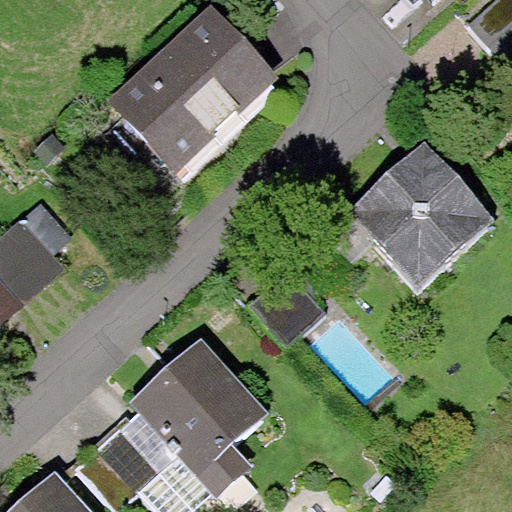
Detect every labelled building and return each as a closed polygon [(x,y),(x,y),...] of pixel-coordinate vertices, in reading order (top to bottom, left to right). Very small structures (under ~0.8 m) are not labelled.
[(124,114),(181,176),(276,89),(219,27),(124,114)] [(428,155),(355,221),(420,293),(493,227),(428,155)] [(37,218),(0,248),(0,306),(6,314),(72,260),(37,218)] [(294,280),(257,313),(290,350),(327,317),(294,280)] [(0,328),(11,319),(6,314),(0,306),(0,328)] [(205,357),(137,416),(198,485),(266,426),(205,357)] [(79,511),(59,489),(33,511),(79,511)]
